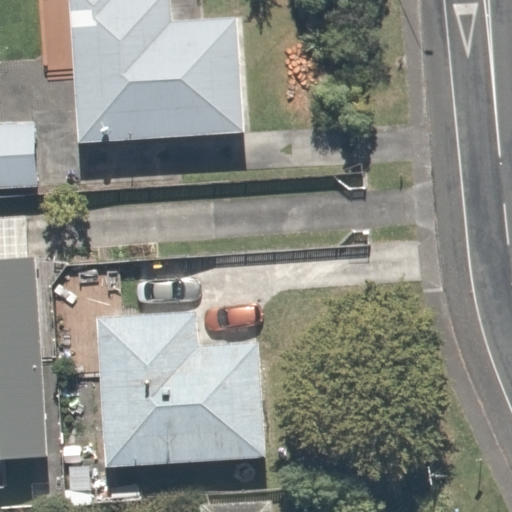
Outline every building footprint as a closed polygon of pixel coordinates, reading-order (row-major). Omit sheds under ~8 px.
[(77,0),(87,144),(255,133),(248,17),(181,20),(179,0),(77,0)] [(0,189),(47,187),(43,121),(0,123),(0,189)] [(10,459),(59,456),(45,258),(38,259),(34,214),(0,216),(0,488),(11,488),(10,459)] [(207,309),(106,316),(115,467),(277,458),(270,341),(209,344),(207,309)] [(98,490),(97,467),(76,467),(77,491),(98,490)]
